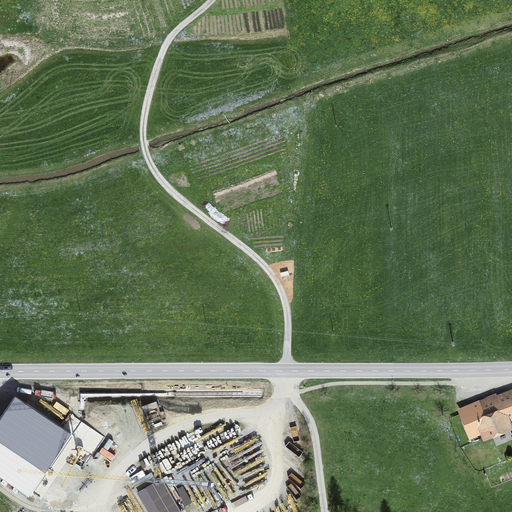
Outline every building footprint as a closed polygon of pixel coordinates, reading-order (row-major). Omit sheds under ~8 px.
[(157,426),(195,412),(190,397),(184,399),(181,390),(148,402),(157,426)] [(511,393),(463,413),(471,432),(482,427),(485,437),(509,427),(506,418),(511,415),(511,393)] [(15,396),(0,417),(0,474),(29,494),(70,434),(15,396)] [(70,412),(61,423),(70,431),(79,419),(70,412)] [(169,511),(153,483),(138,492),(149,511),(169,511)] [(123,506),(138,503),(135,494),(120,497),(123,506)]
